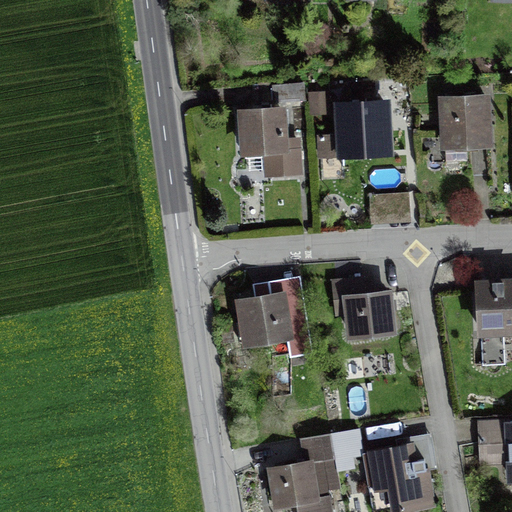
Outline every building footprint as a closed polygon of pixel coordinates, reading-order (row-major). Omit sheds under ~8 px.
[(278,87),(279,108),(287,107),(308,106),(307,85),(278,87)] [(329,106),(329,92),(312,93),(313,107),(329,106)] [(490,96),(438,97),(439,152),(491,151),(490,96)] [(393,100),(334,102),(336,159),(395,157),(393,100)] [(279,108),(237,111),(241,161),(267,159),(269,183),(310,181),(307,139),(290,140),(287,107),(279,108)] [(511,280),(479,282),(483,364),(507,363),(506,332),(511,331),(511,280)] [(387,282),(337,288),(342,336),(393,330),(387,282)] [(295,332),(287,284),(238,292),(246,340),(295,332)] [(511,475),(511,418),(478,420),(480,462),(511,460),(511,475)] [(361,428),(331,433),(335,458),(336,467),(353,464),(351,447),(363,445),(361,428)] [(331,511),(323,460),(335,458),(331,433),(305,437),(309,462),(268,469),(274,504),(300,500),(301,511),(331,511)] [(409,443),(367,451),(375,491),(390,488),(394,511),(424,511),(438,509),(429,461),(413,464),(409,443)]
